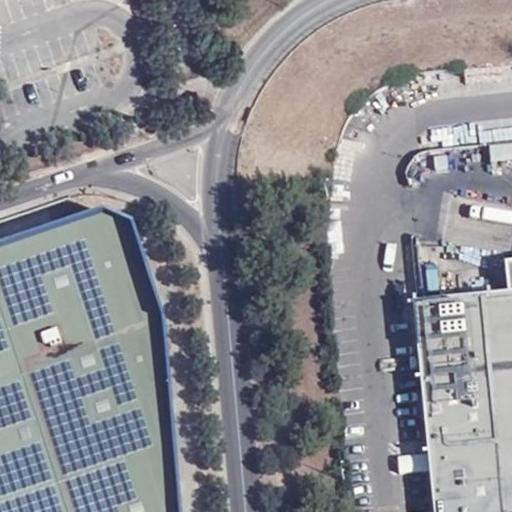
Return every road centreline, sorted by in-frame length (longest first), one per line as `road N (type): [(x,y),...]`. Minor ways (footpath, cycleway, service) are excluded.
road 1 (unclassified): [(246,511),(221,262)]
road 2 (unclassified): [(95,171),(182,208),(221,262)]
road 3 (unclassified): [(227,116),(252,67),(300,15),(332,0)]
road 4 (unclassified): [(221,262),(216,176),(227,116)]
road 5 (unclassified): [(95,171),(201,134),(227,116)]
